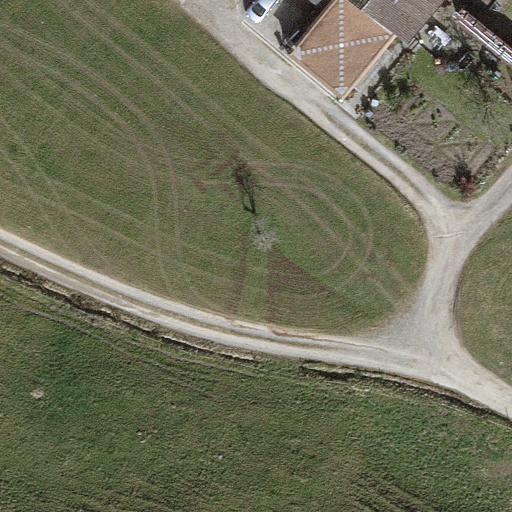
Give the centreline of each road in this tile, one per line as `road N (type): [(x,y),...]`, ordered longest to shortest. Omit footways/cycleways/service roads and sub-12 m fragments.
road 1 (track): [(0,243),(255,347),(432,372)]
road 2 (track): [(468,238),(183,0)]
road 3 (track): [(511,186),(428,305),(432,372)]
